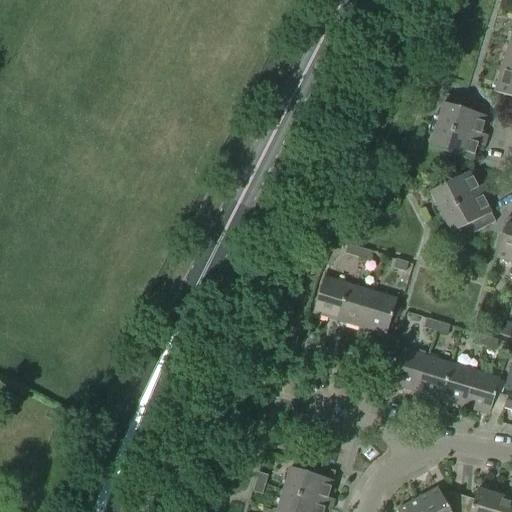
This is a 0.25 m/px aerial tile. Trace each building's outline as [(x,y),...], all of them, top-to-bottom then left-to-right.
[(511,70),(511,44),(509,44),(502,67),(511,70)] [(511,97),(511,70),(502,67),(494,92),(511,97)] [(484,107),(447,95),(444,104),(443,104),(429,148),(472,162),(477,145),(484,147),(487,136),(480,134),(486,117),(481,116),(484,107)] [(476,187),(468,172),(429,193),(450,234),(455,232),(460,240),(494,222),(489,213),(490,213),(482,198),(488,194),(483,184),(476,187)] [(511,262),(511,225),(507,224),(497,258),(511,262)] [(357,257),(360,248),(347,244),(344,253),(357,257)] [(368,260),(371,251),(360,248),(357,257),(368,260)] [(411,274),(413,265),(407,263),(408,262),(396,259),(393,268),(411,274)] [(338,321),(349,284),(324,276),(313,313),(338,321)] [(362,328),(373,292),(349,284),(338,321),(362,328)] [(386,336),(398,299),(373,292),(362,328),(386,336)] [(436,331),(439,322),(425,318),(423,327),(436,331)] [(510,337),(511,329),(511,323),(503,321),(499,334),(510,337)] [(447,334),(449,325),(439,322),(436,331),(447,334)] [(484,346),(487,337),(474,333),(471,342),(484,346)] [(495,349),(498,340),(487,337),(484,346),(495,349)] [(417,393),(428,357),(404,350),(393,385),(417,393)] [(441,400),(452,365),(428,357),(417,393),(441,400)] [(465,408),(476,372),(452,365),(441,400),(465,408)] [(490,415),(490,413),(494,402),(500,380),(476,372),(465,408),(490,415)] [(511,391),(511,390),(511,378),(506,377),(503,389),(511,391)] [(490,413),(502,417),(505,405),(494,402),(490,413)] [(297,461),(294,470),(303,472),(306,464),(297,461)] [(315,467),(306,464),(303,472),(313,475),(315,467)] [(325,470),(315,467),(313,475),(322,478),(325,470)] [(289,468),(282,490),(333,506),(335,500),(328,498),(333,481),(332,481),(331,481),(303,472),(294,470),(289,468)] [(334,473),(325,470),(322,478),(332,481),(334,473)] [(268,475),(257,472),(254,482),(265,485),(268,475)] [(265,485),(254,482),(252,491),(262,494),(265,485)] [(443,499),(437,489),(417,500),(424,511),(471,511),(475,500),(454,493),(443,499)] [(280,497),(276,511),(277,511),(323,511),(324,510),(331,511),(333,506),(282,490),(280,497)] [(494,511),(499,496),(478,490),(475,500),(471,511),(494,511)] [(511,511),(511,500),(499,496),(494,511),(511,511)] [(424,511),(417,500),(397,511),(424,511)]
